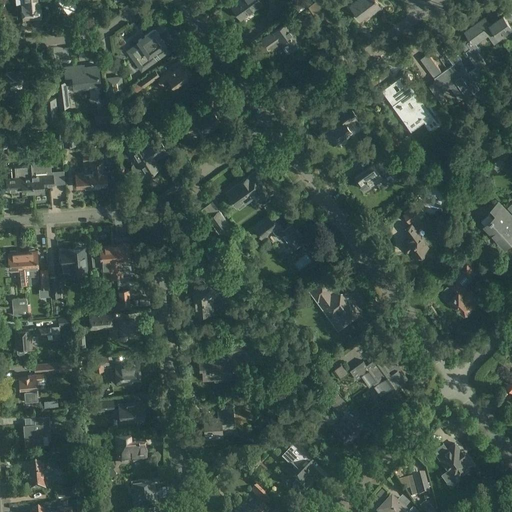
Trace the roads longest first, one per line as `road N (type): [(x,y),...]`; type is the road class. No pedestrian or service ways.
road 1 (unclassified): [(454,382),(268,124)]
road 2 (residential): [(181,511),(147,216)]
road 3 (residential): [(268,124),(423,10)]
road 4 (residential): [(336,511),(454,382)]
road 5 (residential): [(0,46),(82,39),(145,0)]
road 6 (unclassified): [(268,124),(178,0)]
road 7 (residential): [(147,216),(268,124)]
road 8 (residential): [(0,226),(147,216)]
